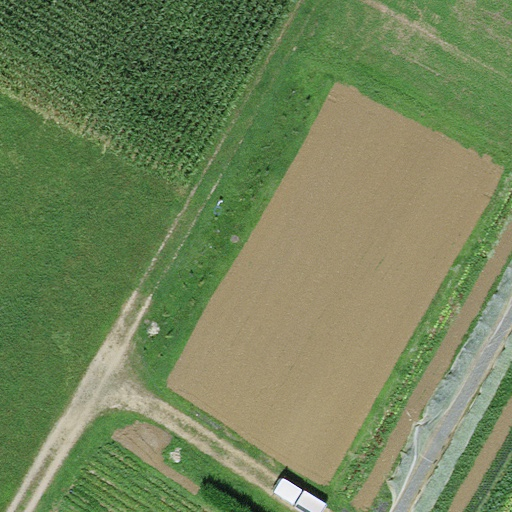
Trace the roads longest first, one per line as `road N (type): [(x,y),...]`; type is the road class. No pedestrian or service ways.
road 1 (track): [(310,0),(15,511)]
road 2 (track): [(96,373),(301,511)]
